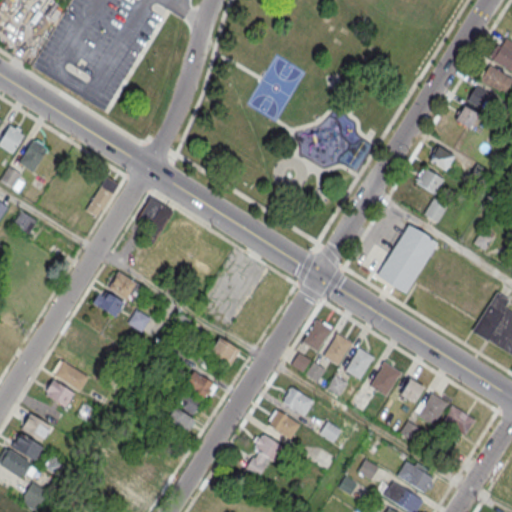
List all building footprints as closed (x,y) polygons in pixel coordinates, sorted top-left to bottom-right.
[(511,67),(511,41),(503,36),(489,58),(510,71),(511,67)] [(511,79),(489,64),(480,79),(503,93),(511,79)] [(498,99),(475,85),(466,99),(489,113),(498,99)] [(477,114),(463,105),(454,120),(467,129),(477,114)] [(342,140),(334,118),(299,131),(307,153),(342,140)] [(9,124),(0,138),(0,145),(11,153),(24,134),(19,131),(21,128),(15,125),(14,127),(9,124)] [(17,161),(31,139),(47,148),(34,171),(17,161)] [(427,160),(444,171),(454,155),(438,144),(427,160)] [(7,164),(0,177),(0,179),(18,191),(25,181),(18,177),(21,173),(7,164)] [(443,178),(423,167),(415,181),(434,193),(443,178)] [(105,175),(118,183),(97,216),(85,208),(99,186),(98,185),(105,175)] [(173,210),(152,244),(140,238),(148,225),(137,218),(151,196),(173,210)] [(446,205),(433,197),(423,213),(436,221),(446,205)] [(0,200),(8,206),(0,218),(0,200)] [(37,218),(18,211),(12,228),(31,235),(37,218)] [(407,224),(436,242),(403,293),(374,276),(407,224)] [(492,237),(481,230),(473,242),(484,249),(492,237)] [(117,271),(140,285),(130,302),(107,287),(117,271)] [(106,291),(123,301),(114,316),(91,302),(97,292),(100,294),(106,291)] [(509,301),(504,309),(511,314),(511,357),(472,333),(497,294),(509,301)] [(141,332),(149,317),(134,310),(127,324),(141,332)] [(172,322),(186,330),(192,321),(177,312),(172,322)] [(302,341),(316,319),(330,328),(316,350),(302,341)] [(106,337),(81,322),(71,339),(95,354),(106,337)] [(323,354),(337,332),(351,342),(336,364),(323,354)] [(209,353),(230,365),(239,347),(218,336),(209,353)] [(344,368),(359,346),(373,356),(358,378),(344,368)] [(298,351),(290,363),(302,371),(310,359),(298,351)] [(88,376),(59,358),(51,370),(54,372),(53,373),(79,390),(88,376)] [(313,361),(305,373),(317,381),(325,369),(313,361)] [(369,385),(384,361),(400,371),(385,395),(369,385)] [(212,380),(189,369),(159,431),(182,443),(212,380)] [(334,374),(326,388),(338,396),(346,382),(334,374)] [(399,393),(409,377),(423,386),(413,402),(399,393)] [(50,378),(74,392),(65,406),(45,394),(47,391),(44,389),(50,378)] [(312,400),(291,386),(282,401),(303,414),(312,400)] [(417,415),(431,393),(445,402),(431,424),(417,415)] [(474,422),(455,405),(441,421),(460,438),(474,422)] [(299,423),(277,409),(268,424),(290,437),(299,423)] [(51,425),(28,412),(19,428),(42,441),(51,425)] [(407,419),(399,431),(411,439),(419,427),(407,419)] [(327,421),(319,434),(332,442),(340,429),(327,421)] [(19,432),(42,446),(34,460),(10,446),(19,432)] [(285,447),(263,433),(254,448),(276,462),(285,447)] [(0,460),(8,448),(31,462),(22,477),(0,462),(0,460)] [(364,458),(357,471),(370,480),(378,467),(364,458)] [(119,490),(139,504),(160,473),(140,459),(119,490)] [(432,477),(423,471),(426,468),(415,461),(413,465),(405,460),(396,475),(423,492),(432,477)] [(344,476),(337,488),(349,495),(356,484),(344,476)] [(414,511),(422,499),(391,480),(382,494),(409,511),(414,511)] [(21,502),(38,509),(46,488),(30,481),(21,502)] [(0,511),(3,511),(12,499),(0,491),(0,511)]
